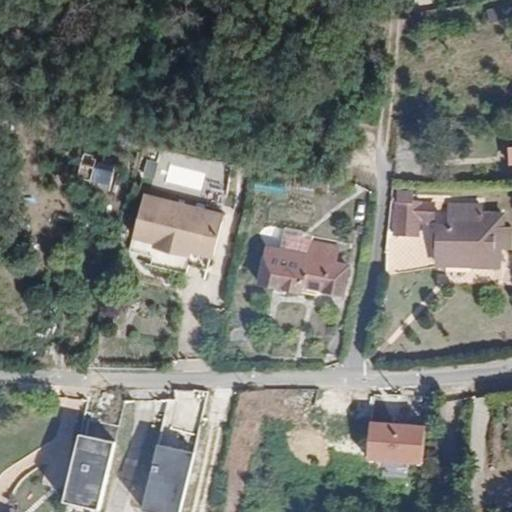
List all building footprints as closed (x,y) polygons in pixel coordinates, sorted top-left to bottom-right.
[(92,152),(94,144),(86,143),(79,168),(114,177),(119,160),(92,152)] [(121,152),(94,144),(92,152),(119,160),(121,152)] [(142,174),(154,177),(159,161),(146,158),(142,174)] [(227,209),(213,206),(188,199),(146,188),(136,230),(164,237),(163,242),(176,245),(191,249),(192,245),(203,247),(216,251),(227,209)] [(433,198),(394,198),(394,232),(417,232),(417,215),(433,215),(433,198)] [(472,256),(472,266),(500,266),(500,247),(511,247),(511,225),(504,225),(504,211),(483,211),(483,200),(447,200),(447,228),(436,228),(436,256),(472,256)] [(281,244),(282,229),(263,227),(262,243),(281,244)] [(317,261),(279,253),(270,286),(310,296),(312,287),(354,297),(361,269),(347,264),(350,251),(322,243),(317,261)] [(436,266),(472,266),(472,256),(436,256),(436,266)] [(335,352),(349,356),(355,330),(340,327),(335,352)] [(429,424),(374,420),(371,459),(426,463),(429,424)] [(181,511),(194,452),(160,444),(146,509),(158,511),(181,511)]
